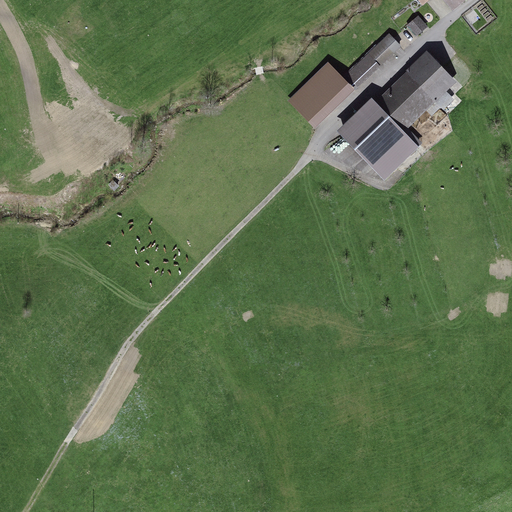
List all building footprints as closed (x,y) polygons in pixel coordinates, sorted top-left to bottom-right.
[(461,0),(412,0),(418,8),(428,0),(437,0),(446,12),(461,0)] [(407,23),(416,33),(428,23),(418,13),(407,23)] [(387,38),(345,79),(356,90),(398,49),(387,38)] [(424,56),(341,136),(386,183),(419,150),(405,135),(455,87),(424,56)] [(0,498),(0,511),(7,511),(11,508),(0,498)]
